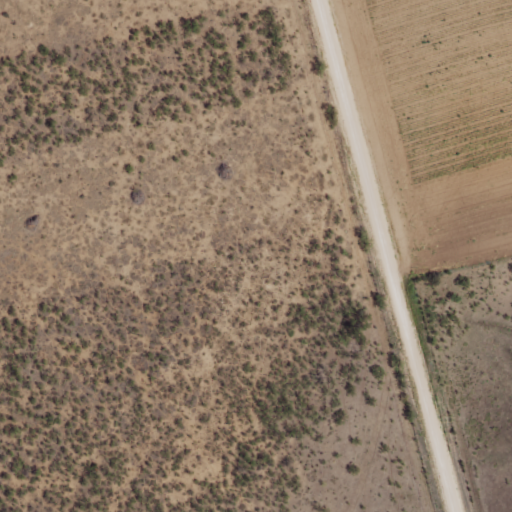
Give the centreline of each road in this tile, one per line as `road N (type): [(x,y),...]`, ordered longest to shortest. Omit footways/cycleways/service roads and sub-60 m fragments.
road 1 (residential): [(307,0),(348,200),(383,302),(393,378),(432,511)]
road 2 (track): [(511,271),(383,302)]
